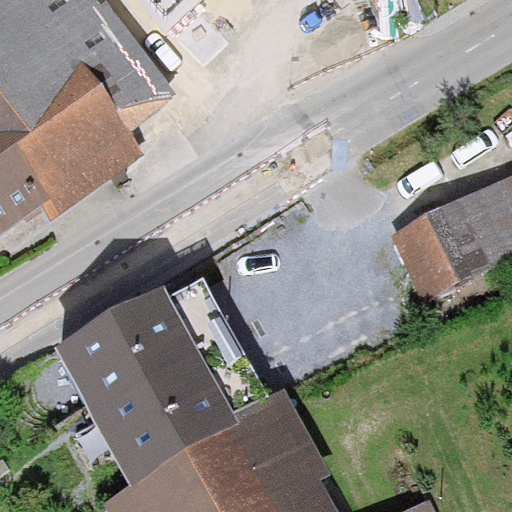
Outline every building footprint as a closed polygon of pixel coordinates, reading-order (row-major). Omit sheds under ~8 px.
[(92,21),(77,0),(13,0),(0,10),(0,240),(41,211),(50,224),(129,166),(116,149),(168,112),(98,16),(92,21)] [(196,0),(140,0),(167,29),(196,0)] [(511,176),(392,236),(424,298),(511,253),(511,176)] [(169,296),(163,285),(50,351),(130,488),(246,422),(239,411),(270,393),(202,277),(169,296)] [(239,411),(246,422),(130,488),(103,503),(108,511),(336,511),(317,477),(329,470),(282,387),(270,393),(239,411)] [(439,511),(429,493),(395,511),(439,511)]
